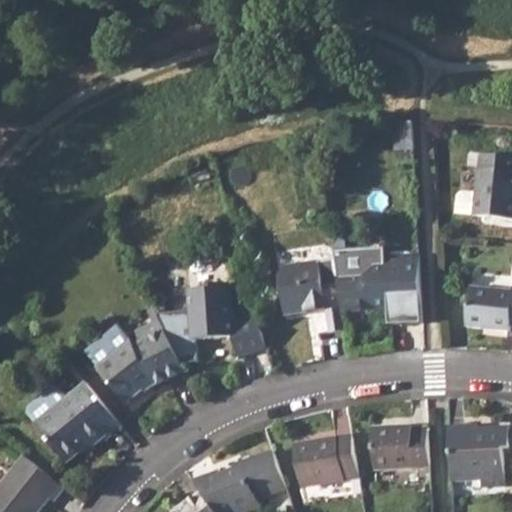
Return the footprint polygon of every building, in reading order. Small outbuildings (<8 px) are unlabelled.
[(409,125),(392,127),(393,154),(411,152),(409,125)] [(457,217),(475,218),(511,222),(511,159),(481,157),(478,196),(463,195),(460,197),(457,217)] [(422,324),(417,255),(384,257),(383,249),(335,251),(340,286),(343,316),(388,310),(389,320),(404,319),(405,326),(422,324)] [(324,306),(326,319),(343,316),(340,286),(323,289),(318,265),(285,270),(278,279),(285,319),(305,316),(304,309),(324,306)] [(511,286),(510,286),(509,291),(468,288),(465,322),(508,325),(508,320),(511,320),(511,286)] [(265,350),(257,322),(238,328),(232,328),(229,289),(208,288),(209,293),(189,293),(191,342),(230,341),(235,359),(265,350)] [(186,374),(164,332),(134,347),(130,342),(98,368),(127,405),(144,392),(142,390),(149,384),(154,390),(186,374)] [(123,428),(88,384),(70,398),(37,426),(70,465),(105,434),(110,439),(123,428)] [(369,430),(372,473),(427,468),(424,430),(410,431),(409,427),(369,430)] [(477,430),(449,431),(451,485),(480,484),(480,491),(505,489),(504,452),(510,452),(509,432),(478,433),(477,430)] [(348,437),(289,449),(298,490),(356,479),(348,437)] [(216,470),(188,480),(197,492),(210,511),(232,511),(254,504),(252,498),(283,487),(269,450),(239,461),(239,465),(217,473),(216,470)] [(63,486),(23,454),(1,482),(0,480),(0,511),(35,511),(48,496),(53,499),(63,486)] [(210,511),(197,492),(167,511),(210,511)]
